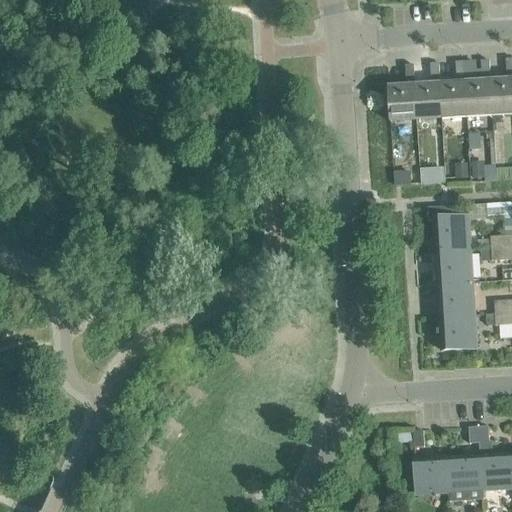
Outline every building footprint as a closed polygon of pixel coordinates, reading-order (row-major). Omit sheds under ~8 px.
[(506,81),(489,82),(491,117),(511,115),(511,59),(505,60),(506,81)] [(481,82),(464,83),(466,118),(491,117),(489,82),(488,61),(480,62),(481,82)] [(456,84),(439,85),(441,120),(466,118),(464,83),(463,63),(455,63),(456,84)] [(431,86),(414,87),(413,87),(416,121),(441,120),(439,85),(438,64),(429,65),(431,86)] [(413,87),(414,87),(412,66),(404,67),(406,87),(389,88),(389,87),(388,87),(390,124),(391,124),(391,123),(416,121),(413,87)] [(483,163),(471,163),(472,180),(484,179),(483,163)] [(467,166),(454,166),(455,180),(467,179),(467,166)] [(511,169),(496,170),(496,181),(496,182),(511,181),(511,169)] [(432,222),(434,254),(469,251),(467,218),(452,219),(451,208),(452,208),(452,207),(426,209),(426,210),(427,210),(428,222),(432,222)] [(511,236),(489,238),(490,250),(511,248),(511,236)] [(511,248),(490,250),(491,262),(511,261),(511,248)] [(434,254),(436,286),(471,284),(469,251),(434,254)] [(436,286),(438,318),(473,316),(471,284),(436,286)] [(511,301),(493,303),(494,315),(511,313),(511,301)] [(511,313),(494,315),(495,326),(495,327),(511,326),(511,313)] [(494,315),(485,315),(486,327),(495,326),(494,315)] [(473,316),(438,318),(440,351),(475,349),(473,316)] [(469,445),(479,445),(478,428),(468,429),(469,445)] [(478,428),(479,445),(489,444),(488,428),(478,428)] [(424,448),(423,432),(413,433),(414,449),(424,448)] [(176,433),(139,511),(237,511),(257,470),(176,433)] [(411,436),(398,436),(399,446),(412,445),(411,436)] [(479,445),(480,457),(482,491),(511,489),(511,454),(491,456),(491,444),(489,444),(479,445)] [(447,459),(450,493),(450,503),(483,501),(482,491),(480,457),(447,459)] [(417,495),(450,493),(447,459),(414,461),(417,495)]
